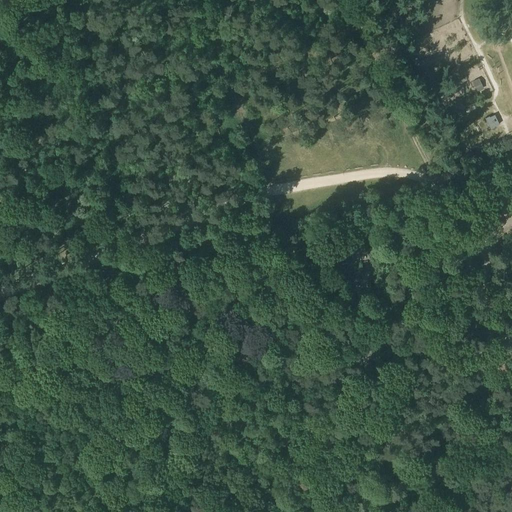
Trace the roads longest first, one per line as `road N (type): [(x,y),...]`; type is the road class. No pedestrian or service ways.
road 1 (track): [(0,293),(259,194),(367,174),(434,179),(463,172)]
road 2 (track): [(511,340),(485,315),(456,220),(389,89),(355,0)]
road 3 (track): [(511,456),(321,511)]
road 4 (track): [(405,487),(373,430),(351,323)]
